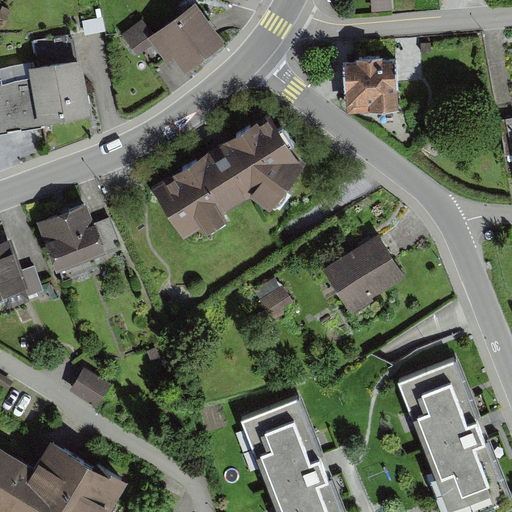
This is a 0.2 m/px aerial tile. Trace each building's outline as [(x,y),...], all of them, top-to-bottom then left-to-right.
[(392,0),(371,0),(372,10),(394,9),(392,0)] [(220,41),(191,2),(150,33),(143,23),(120,41),(133,58),(150,46),(161,61),(168,56),(179,71),(220,41)] [(0,131),(89,113),(78,56),(0,71),(0,131)] [(394,58),(340,62),(344,111),(397,107),(394,58)] [(267,115),(146,187),(180,238),(248,194),(266,207),(299,162),(267,115)] [(87,200),(34,220),(52,269),(106,249),(87,200)] [(376,234),(321,268),(349,312),(404,277),(376,234)] [(10,236),(0,239),(0,293),(26,284),(10,236)] [(452,356),(396,378),(448,511),(471,511),(508,497),(452,356)] [(81,367),(68,389),(95,405),(108,383),(81,367)] [(342,511),(295,393),(238,415),(276,511),(342,511)] [(24,462),(0,447),(0,511),(91,511),(113,475),(41,433),(24,462)]
